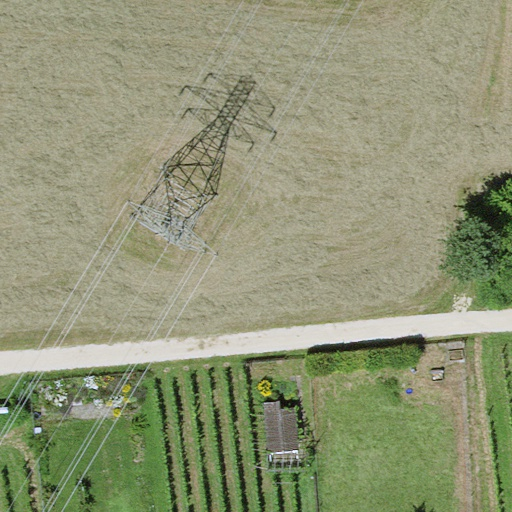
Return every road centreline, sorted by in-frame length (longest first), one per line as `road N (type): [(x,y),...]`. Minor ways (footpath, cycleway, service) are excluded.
road 1 (track): [(0,356),(511,314)]
road 2 (track): [(471,318),(487,0)]
